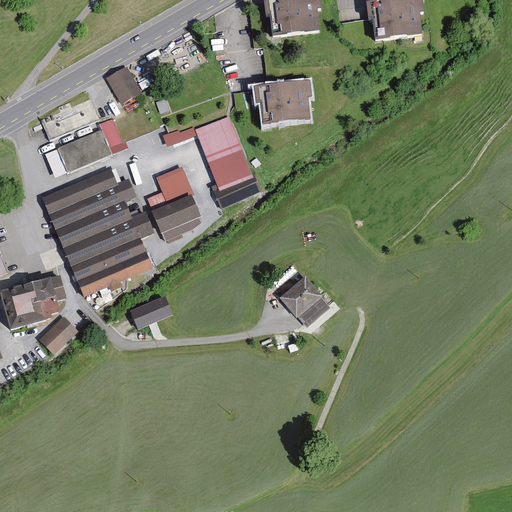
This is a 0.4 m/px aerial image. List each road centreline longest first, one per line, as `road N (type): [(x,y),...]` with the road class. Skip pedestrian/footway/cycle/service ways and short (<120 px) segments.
road 1 (primary): [(212,0),(18,113)]
road 2 (residential): [(0,287),(40,263),(18,113)]
road 3 (residential): [(18,113),(22,89),(93,0)]
